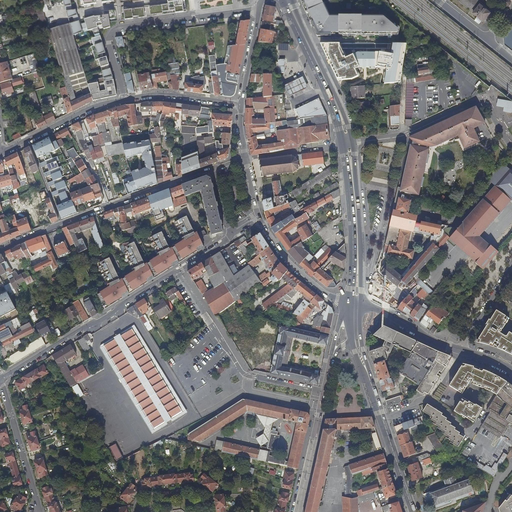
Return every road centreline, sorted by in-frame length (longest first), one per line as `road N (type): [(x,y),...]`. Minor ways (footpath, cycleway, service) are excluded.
road 1 (residential): [(228,239),(0,378)]
road 2 (tertiary): [(0,250),(213,169)]
road 3 (residential): [(125,99),(108,42),(113,30),(259,10)]
road 4 (residential): [(511,147),(486,105),(474,101),(402,134),(346,143)]
road 5 (secondary): [(357,342),(412,511)]
road 6 (tertiary): [(298,511),(333,351)]
road 7 (secondary): [(346,143),(354,305)]
road 8 (secondary): [(346,143),(287,0)]
road 9 (residential): [(40,511),(0,378)]
road 10 (tertiary): [(125,99),(83,110),(1,152)]
road 11 (tertiary): [(354,305),(292,267),(258,216)]
